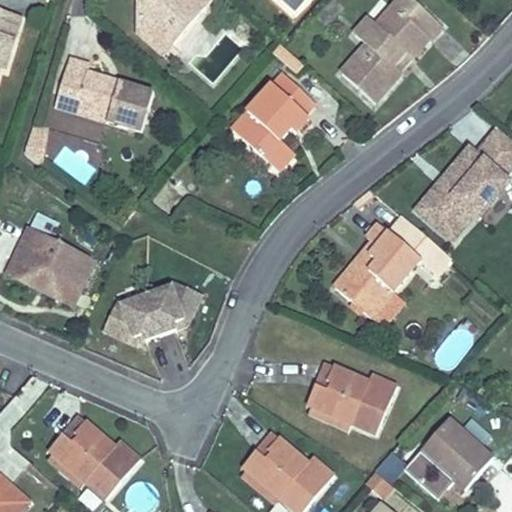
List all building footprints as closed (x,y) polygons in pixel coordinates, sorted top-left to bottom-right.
[(162,0),(160,2),(139,2),(139,35),(180,40),(215,0),(162,0)] [(395,69),(407,56),(413,61),(429,43),(430,44),(443,29),(410,0),(402,0),(393,10),(403,18),(387,36),(370,20),(355,37),(367,47),(342,75),(375,105),(402,75),(401,74),(395,69)] [(381,0),(367,16),(370,20),(387,36),(403,18),(393,10),(382,0),(381,0)] [(0,72),(1,70),(5,57),(11,59),(19,30),(0,24),(3,15),(0,14),(0,72)] [(22,21),(3,15),(0,24),(19,30),(22,21)] [(165,57),(180,40),(139,35),(165,57)] [(281,46),(274,54),(297,74),(304,66),(281,46)] [(407,56),(395,69),(401,74),(413,61),(407,56)] [(7,72),(11,59),(5,57),(1,70),(7,72)] [(111,86),(112,82),(89,75),(91,68),(71,61),(60,97),(80,102),(76,115),(143,135),(155,95),(118,84),(117,88),(111,86)] [(300,112),(305,117),(316,105),(284,77),(234,133),(279,174),(295,157),(281,144),(293,132),(287,126),(300,112)] [(56,110),(76,115),(80,102),(60,97),(56,110)] [(310,122),(305,117),(300,112),(287,126),(293,132),(297,136),(310,122)] [(511,142),(489,123),(414,213),(458,250),(511,184),(511,142)] [(42,166),(45,162),(50,130),(35,128),(27,155),(42,166)] [(353,204),(359,212),(377,197),(370,191),(353,204)] [(357,263),(335,289),(371,320),(392,296),(393,295),(420,264),(435,277),(450,260),(404,220),(391,236),(379,227),(368,240),(373,245),(379,250),(363,268),(357,263)] [(68,283),(82,290),(95,264),(29,232),(8,276),(60,301),(68,283)] [(373,245),(357,263),(363,268),(379,250),(373,245)] [(74,307),(82,290),(68,283),(60,301),(74,307)] [(117,286),(105,343),(148,352),(151,335),(185,342),(193,302),(117,286)] [(392,296),(371,320),(382,329),(403,304),(393,295),(392,296)] [(464,333),(439,355),(450,368),(476,347),(464,333)] [(327,366),(317,388),(328,393),(331,386),(328,385),(334,369),(327,366)] [(313,409),(352,427),(377,437),(398,389),(373,378),(370,384),(334,369),(328,385),(331,386),(328,393),(317,388),(308,407),(313,409)] [(349,433),(352,427),(313,409),(309,416),(349,433)] [(79,419),(63,437),(73,446),(78,440),(75,438),(86,424),(79,419)] [(431,463),(452,481),(466,493),(494,461),(450,422),(422,454),(431,463)] [(53,456),(86,485),(106,503),(141,463),(120,445),(115,450),(86,424),(75,438),(78,440),(73,446),(63,437),(50,453),(53,456)] [(272,435),(256,454),(266,462),(271,456),(268,453),(279,440),(272,435)] [(246,473),(280,500),(293,511),(305,511),(334,478),(313,460),(308,465),(279,440),(268,453),(271,456),(266,462),(256,454),(243,470),(246,473)] [(81,490),(86,485),(53,456),(48,462),(81,490)] [(449,486),(452,481),(431,463),(427,467),(449,486)] [(275,506),(280,500),(246,473),(242,479),(275,506)] [(10,487),(0,478),(0,488),(4,493),(10,487)] [(0,488),(0,511),(22,511),(29,505),(10,487),(4,493),(0,488)]
